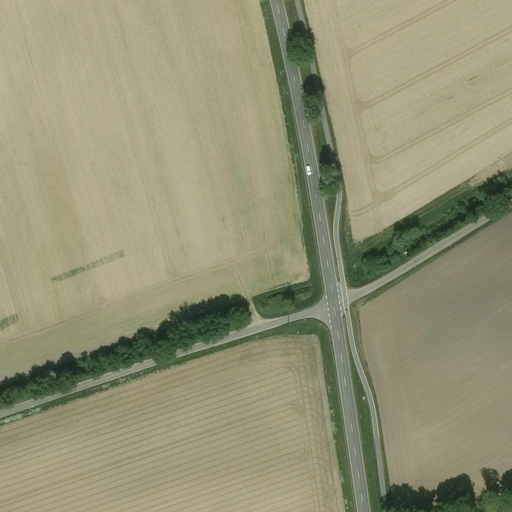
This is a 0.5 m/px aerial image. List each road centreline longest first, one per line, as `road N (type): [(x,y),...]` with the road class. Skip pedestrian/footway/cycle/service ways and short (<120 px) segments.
road 1 (unclassified): [(0,414),(333,306)]
road 2 (secondary): [(333,306),(275,0)]
road 3 (secondary): [(364,511),(333,306)]
road 4 (unclassified): [(333,306),(511,203)]
